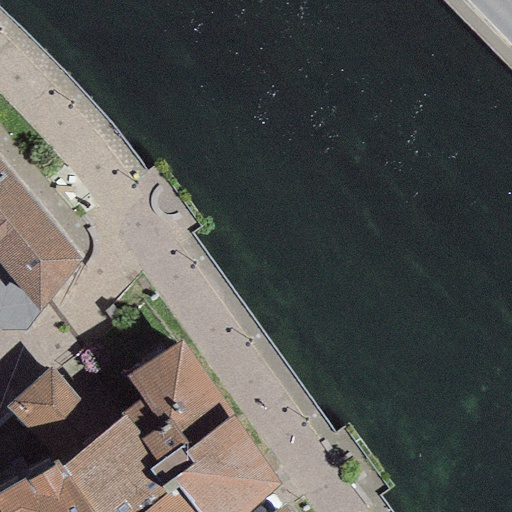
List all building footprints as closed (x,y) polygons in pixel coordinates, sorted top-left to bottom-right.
[(0,164),(0,255),(40,302),(74,253),(0,164)] [(0,325),(23,326),(40,302),(0,255),(0,325)] [(179,473),(212,511),(226,511),(237,504),(269,475),(181,345),(150,365),(138,373),(152,395),(168,417),(142,435),(160,462),(155,465),(166,481),(179,473)] [(80,453),(105,433),(51,375),(26,397),(80,453)] [(212,511),(179,473),(166,481),(155,465),(160,462),(142,435),(168,417),(152,395),(126,416),(105,433),(80,453),(59,470),(88,511),(212,511)] [(88,511),(59,470),(55,463),(0,494),(0,498),(8,511),(88,511)]
